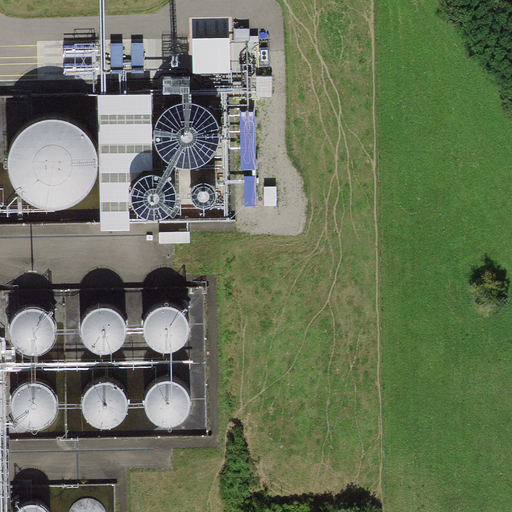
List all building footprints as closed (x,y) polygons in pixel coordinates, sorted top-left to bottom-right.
[(34,203),(42,206),(51,207),(63,205),(73,201),(81,195),(87,188),(93,175),(94,160),(92,150),(87,140),(79,131),(68,125),(55,122),(48,122),(37,124),(29,128),(18,138),(11,150),(9,160),(9,167),(11,179),(18,191),(26,198),(34,203)] [(87,315),(86,318),(83,325),(83,330),(85,338),(87,342),(90,344),(94,347),(97,348),(100,349),(105,349),(111,347),(117,344),(121,338),(123,331),(123,327),(122,322),(121,318),(119,316),(116,313),(113,311),(109,309),(103,308),(97,309),(93,311),(89,313),(87,315)] [(154,316),(152,318),(149,326),(149,331),(151,338),(154,342),(157,344),(160,347),(163,348),(166,349),(172,349),(178,347),(183,344),(188,338),(190,331),(190,327),(189,322),(187,319),(185,316),(183,313),(179,311),(175,309),(169,308),(164,309),(159,311),(156,314),(154,316)] [(17,316),(16,319),(13,326),(13,331),(15,339),(17,342),(20,345),(24,348),(27,349),(30,350),(35,350),(42,348),(47,345),(51,339),(53,332),(54,328),(53,323),(51,319),(49,317),(46,314),(43,311),(39,310),(33,309),(27,310),(23,312),(19,314),(17,316)] [(153,390),(152,393),(149,400),(149,405),(151,413),(153,416),(156,419),(160,421),(163,423),(166,423),(171,424),(177,422),(183,419),(187,413),(189,406),(189,402),(188,397),(187,393),(185,390),(182,388),(179,385),(175,384),(169,383),(163,384),(159,386),(155,388),(153,390)] [(92,391),(90,393),(87,401),(87,406),(89,413),(92,417),(95,420),(98,422),(102,423),(104,424),(110,424),(116,423),(121,419),(126,413),(128,407),(128,402),(127,398),(125,394),(123,391),(121,388),(117,386),(114,385),(107,384),(102,384),(97,386),(94,389),(92,391)] [(16,392),(14,395),(11,402),(11,407),(13,414),(16,418),(19,421),(22,423),(26,425),(28,425),(34,425),(40,424),(45,420),(50,415),(52,408),(52,403),(51,399),(49,395),(48,392),(45,389),(41,387),(38,386),(31,385),(26,386),(21,388),(18,390),(16,392)] [(23,499),(21,502),(18,506),(17,511),(49,511),(50,510),(49,506),(47,503),(45,500),(42,498),(38,496),(34,495),(30,496),(26,497),(23,499)]
